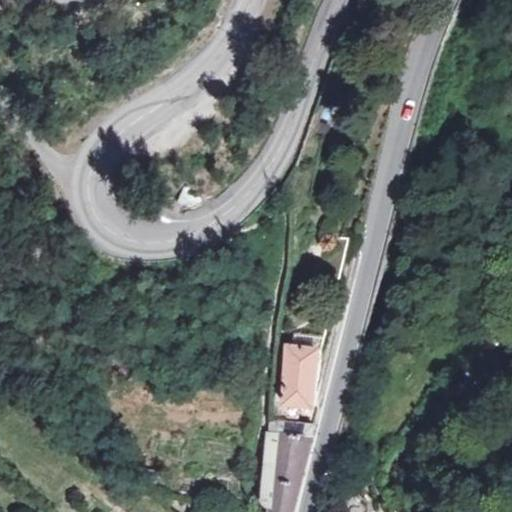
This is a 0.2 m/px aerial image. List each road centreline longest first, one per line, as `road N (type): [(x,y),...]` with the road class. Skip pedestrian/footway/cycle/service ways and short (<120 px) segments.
road 1 (tertiary): [(338,0),(285,140),(261,179),(209,223),(140,239),(113,226),(95,203),(101,148),(197,72),(251,0)]
road 2 (tertiary): [(449,0),(368,234),(300,511)]
